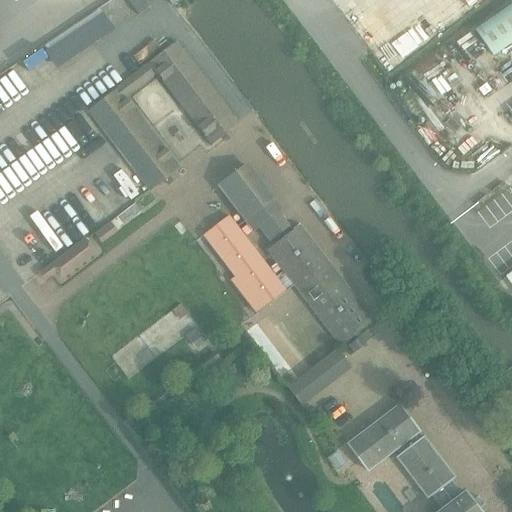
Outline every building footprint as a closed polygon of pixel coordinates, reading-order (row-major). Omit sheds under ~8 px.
[(150,7),(144,0),(138,0),(131,5),(138,15),(150,7)] [(119,90),(91,112),(151,191),(164,181),(172,174),(118,102),(122,99),(157,72),(212,144),(223,136),(227,133),(238,125),(176,44),(118,88),(119,90)] [(247,167),(221,187),(246,220),(272,200),(247,167)] [(287,291),(284,286),(230,219),(205,237),(237,278),(233,281),(258,313),(287,291)] [(109,224),(93,236),(100,246),(116,233),(109,224)] [(309,302),(342,344),(375,319),(373,317),(372,318),(303,229),(304,228),(303,226),(269,253),(271,254),(272,253),(309,302)] [(86,238),(39,274),(45,282),(57,273),(63,281),(98,254),(86,238)] [(264,319),(248,331),(254,339),(289,385),(305,373),(264,319)] [(205,343),(198,333),(190,339),(197,349),(205,343)] [(480,511),(473,502),(466,493),(462,496),(451,481),(455,478),(424,438),(420,441),(416,436),(420,433),(399,406),(348,445),(368,472),(397,450),(401,456),(398,458),(429,498),(432,496),(443,510),(440,511),(480,511)] [(336,454),(330,459),(336,468),(343,462),(336,454)]
